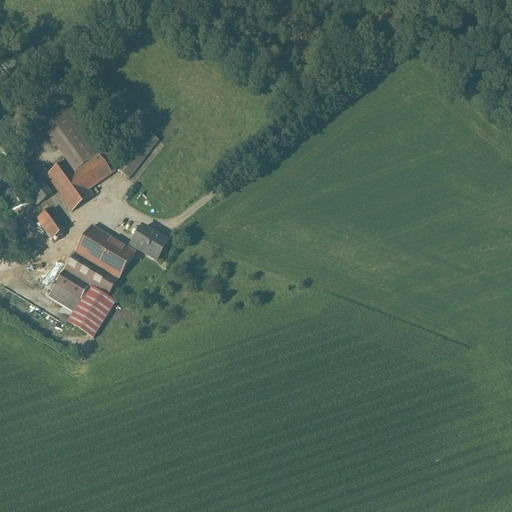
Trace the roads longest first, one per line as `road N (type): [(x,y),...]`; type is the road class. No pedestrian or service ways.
road 1 (unclassified): [(442,0),(181,218),(151,223),(102,208)]
road 2 (unclassified): [(0,109),(70,221),(102,208)]
